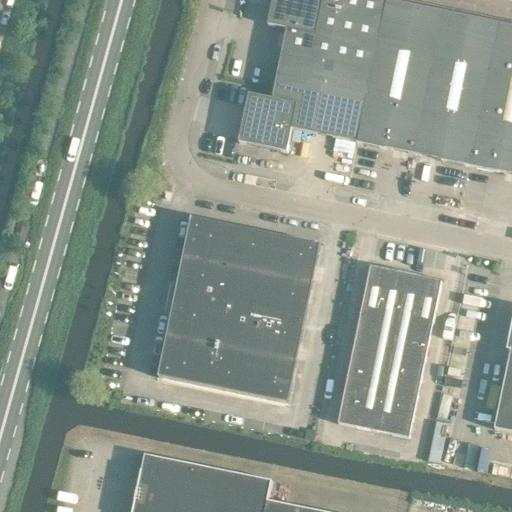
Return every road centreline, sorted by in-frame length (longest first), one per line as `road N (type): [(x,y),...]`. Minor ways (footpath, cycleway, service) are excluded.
road 1 (unclassified): [(511,243),(187,171),(181,130),(216,0)]
road 2 (primary): [(0,435),(120,0)]
